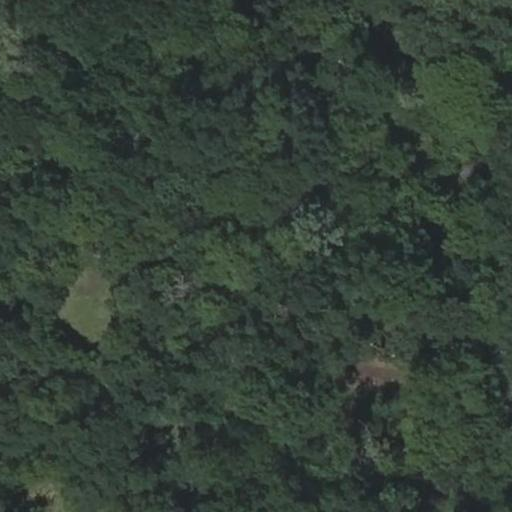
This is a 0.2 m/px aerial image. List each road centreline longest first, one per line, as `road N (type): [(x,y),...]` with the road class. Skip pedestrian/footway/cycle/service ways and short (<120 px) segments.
road 1 (track): [(511,376),(80,303)]
road 2 (track): [(153,511),(80,303)]
